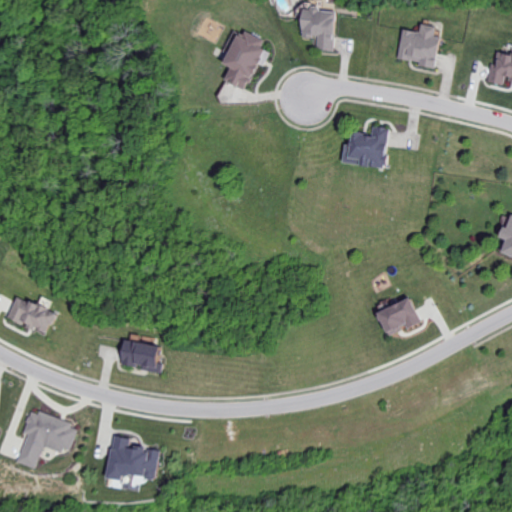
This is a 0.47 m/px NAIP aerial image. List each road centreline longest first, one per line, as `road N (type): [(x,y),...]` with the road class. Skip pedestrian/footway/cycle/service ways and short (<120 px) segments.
road 1 (residential): [(511,316),(375,384),(280,408),(136,404),(0,353)]
road 2 (residential): [(511,126),(351,91),(310,94)]
